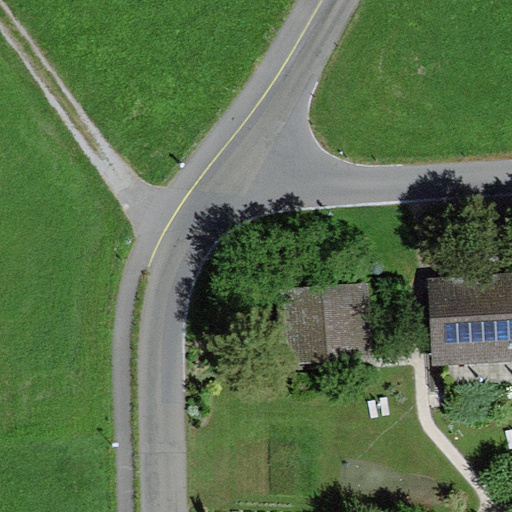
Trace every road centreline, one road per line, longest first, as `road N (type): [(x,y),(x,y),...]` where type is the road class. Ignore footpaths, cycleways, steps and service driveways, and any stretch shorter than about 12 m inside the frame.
road 1 (residential): [(243,159),(190,236),(165,295),(164,511)]
road 2 (track): [(186,243),(121,183),(0,13)]
road 3 (residential): [(243,159),(320,186),(511,181)]
road 4 (residential): [(342,0),(243,159)]
